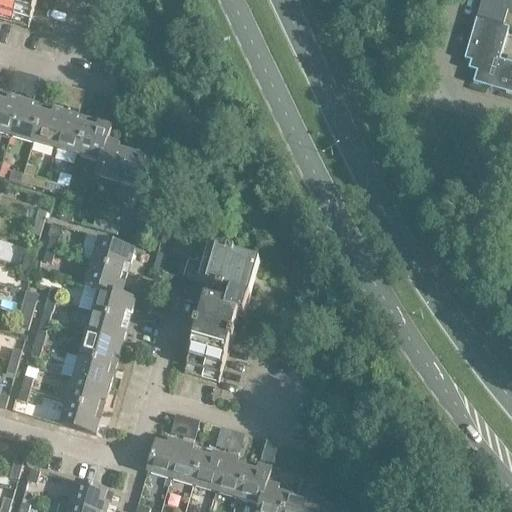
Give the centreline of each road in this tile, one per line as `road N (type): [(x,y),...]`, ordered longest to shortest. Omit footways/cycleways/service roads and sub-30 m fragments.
road 1 (secondary): [(230,0),(361,264),(425,369),(511,484)]
road 2 (secondary): [(511,407),(412,265),(280,0)]
road 3 (residential): [(0,424),(130,460),(151,394)]
road 4 (unclassified): [(460,0),(432,98),(511,122)]
